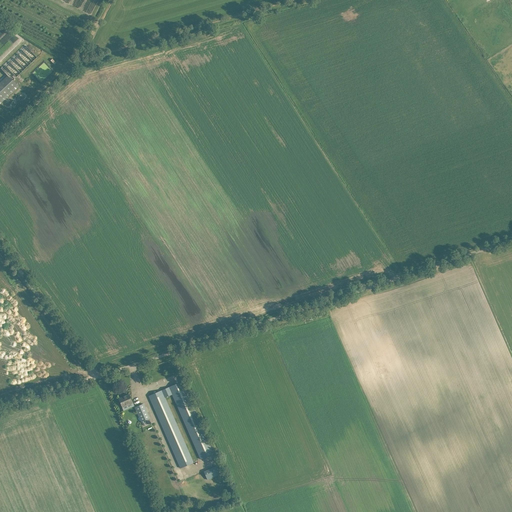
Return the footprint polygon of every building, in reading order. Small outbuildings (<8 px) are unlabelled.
[(0,79),(0,103),(18,86),(13,80),(37,57),(25,45),(1,68),(6,74),(0,79)] [(201,459),(213,454),(182,381),(149,396),(180,468),(193,462),(165,398),(172,394),(201,459)] [(129,394),(119,399),(121,403),(122,407),(124,410),(134,406),(133,403),(131,399),(129,394)] [(142,422),(149,418),(143,404),(135,407),(142,422)] [(207,480),(222,473),(218,465),(204,471),(207,480)]
